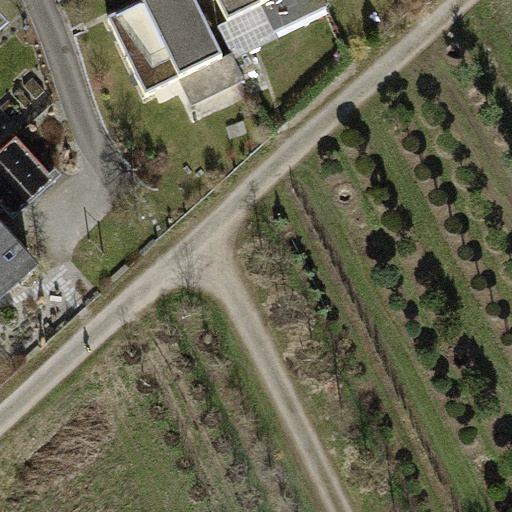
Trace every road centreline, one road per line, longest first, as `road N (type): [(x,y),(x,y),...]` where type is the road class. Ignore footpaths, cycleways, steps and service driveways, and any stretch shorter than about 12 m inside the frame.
road 1 (track): [(0,426),(463,0)]
road 2 (track): [(208,235),(342,511)]
road 3 (residential): [(43,0),(82,116),(131,196)]
